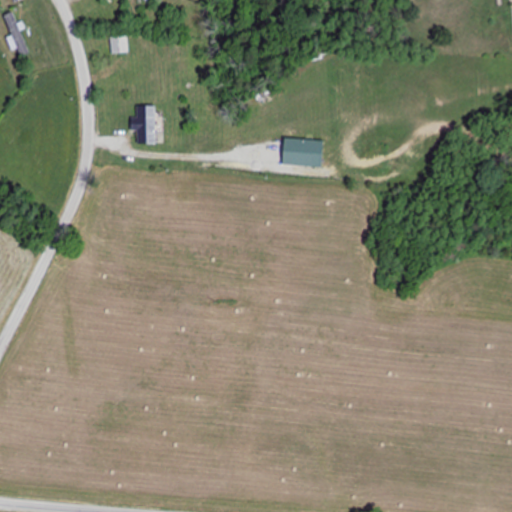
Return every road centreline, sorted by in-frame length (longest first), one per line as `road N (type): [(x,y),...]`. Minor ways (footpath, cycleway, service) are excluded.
road 1 (residential): [(0,335),(74,184),(85,138)]
road 2 (residential): [(150,511),(0,500)]
road 3 (residential): [(85,138),(77,57),(58,0)]
